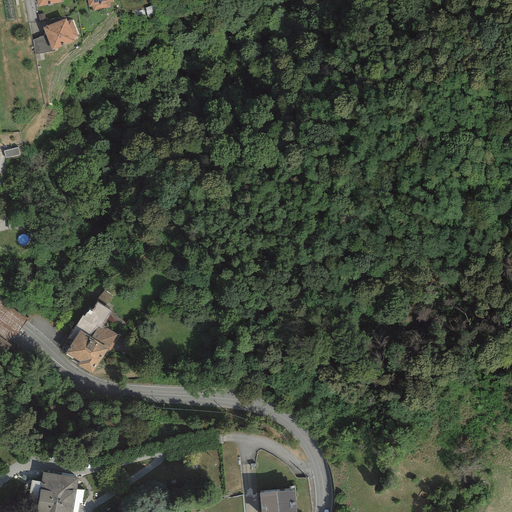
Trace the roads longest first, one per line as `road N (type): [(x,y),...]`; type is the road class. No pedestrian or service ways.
road 1 (secondary): [(0,324),(42,359),(98,388),(250,402),(283,416),(316,450),(321,511)]
road 2 (unknown): [(9,511),(10,487),(27,472),(206,445),(263,445)]
